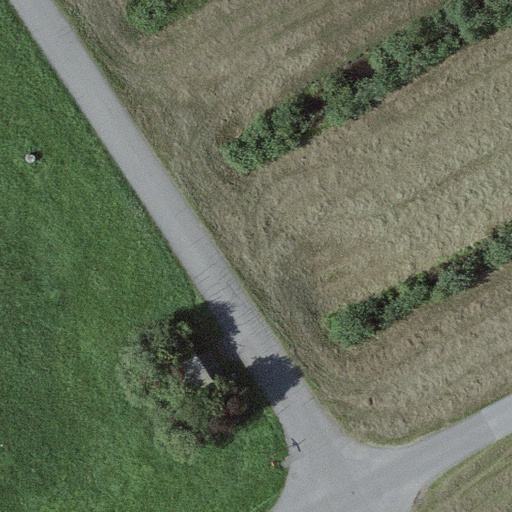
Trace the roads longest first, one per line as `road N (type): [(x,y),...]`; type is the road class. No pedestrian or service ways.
road 1 (track): [(354,511),(26,0)]
road 2 (unclassified): [(323,511),(511,415)]
